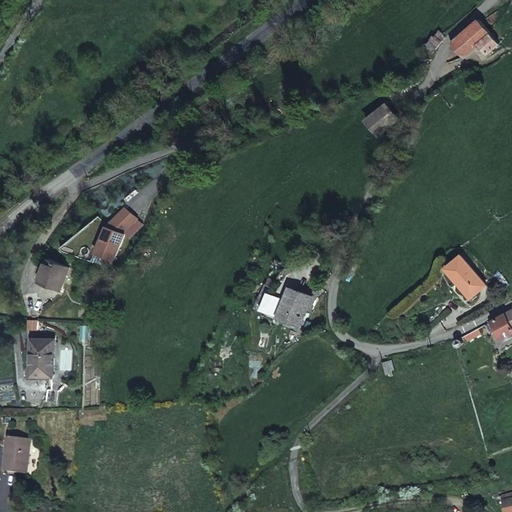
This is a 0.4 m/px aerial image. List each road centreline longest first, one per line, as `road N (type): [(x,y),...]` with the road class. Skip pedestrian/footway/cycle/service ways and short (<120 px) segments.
road 1 (unclassified): [(375,351),(336,326),(342,240),(449,37),(492,0)]
road 2 (secondary): [(0,237),(58,183),(308,0)]
road 3 (unclassified): [(511,304),(464,330),(375,351)]
road 4 (residential): [(375,351),(362,377),(293,444)]
